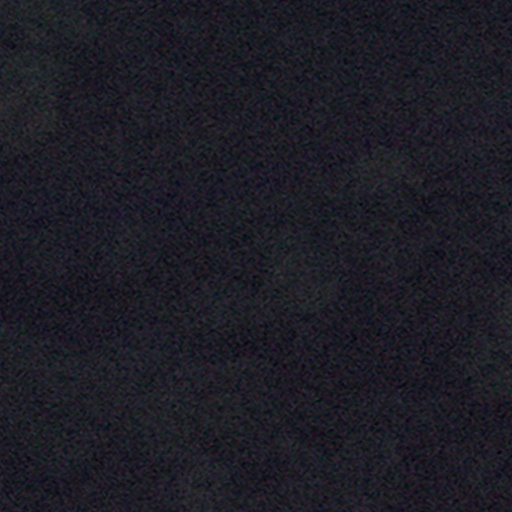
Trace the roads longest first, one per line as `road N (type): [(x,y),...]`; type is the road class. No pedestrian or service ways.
road 1 (track): [(0,313),(511,427)]
road 2 (track): [(511,120),(172,194),(0,193)]
